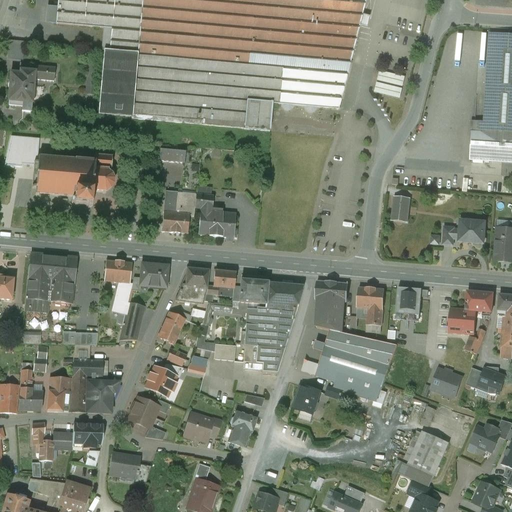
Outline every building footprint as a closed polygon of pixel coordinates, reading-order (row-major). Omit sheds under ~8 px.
[(57,0),(55,25),(105,29),(98,116),(131,119),(269,131),(272,104),(279,105),(282,105),(282,107),(284,111),(289,111),(292,108),(292,106),(305,107),(305,109),(307,113),(312,113),(315,110),(315,108),(318,108),(338,110),(365,0),(57,0)] [(511,35),(490,34),(487,84),(511,85),(511,35)] [(26,59),(27,41),(11,40),(10,59),(26,59)] [(88,63),(86,95),(94,96),(96,63),(88,63)] [(55,69),(35,67),(35,73),(35,80),(54,82),(55,69)] [(377,92),(403,99),(408,77),(382,70),(377,92)] [(20,75),(10,74),(9,83),(8,84),(8,86),(8,88),(9,90),(8,102),(17,103),(16,107),(23,107),(22,111),(32,111),(35,80),(35,73),(20,71),(20,75)] [(511,85),(487,84),(484,124),(483,134),(511,135),(511,85)] [(511,135),(483,134),(484,124),(474,123),(474,133),(472,133),(471,160),(511,163),(511,135)] [(11,137),(4,167),(22,168),(22,166),(37,167),(39,140),(11,137)] [(185,149),(160,147),(158,162),(184,165),(185,149)] [(60,159),(57,159),(57,160),(41,159),(42,158),(38,157),(38,164),(34,163),(32,189),(35,189),(35,196),(38,196),(38,195),(54,196),(54,197),(57,198),(57,197),(74,198),(73,199),(71,201),(71,204),(73,205),(73,206),(74,206),(74,207),(91,208),(91,207),(92,207),(93,193),(102,193),(102,194),(105,195),(105,192),(113,185),(113,181),(107,173),(107,171),(111,171),(112,157),(95,156),(94,162),(75,161),(75,162),(60,160),(60,159)] [(189,216),(175,214),(176,210),(177,194),(165,193),(161,233),(187,236),(188,218),(189,217),(189,216)] [(194,198),(182,197),(182,194),(181,194),(179,210),(176,210),(175,214),(189,216),(189,217),(188,218),(193,218),(194,209),(196,196),(195,196),(194,198)] [(213,197),(196,196),(194,209),(200,210),(200,212),(222,214),(222,211),(211,210),(213,197)] [(410,200),(394,198),(391,222),(407,224),(410,200)] [(222,214),(200,212),(198,237),(233,240),(233,239),(236,240),(237,231),(234,231),(235,215),(222,214)] [(485,224),(461,222),(460,223),(461,223),(460,231),(459,241),(459,243),(468,244),(467,244),(475,245),(475,244),(483,245),(485,225),(485,224)] [(511,223),(497,222),(494,262),(511,263),(511,223)] [(454,229),(444,228),(444,229),(443,245),(443,246),(453,247),(453,246),(453,240),(459,241),(460,231),(454,230),(454,229)] [(76,259),(30,254),(26,298),(25,300),(26,300),(25,310),(24,310),(42,312),(43,302),(71,305),(73,285),(74,285),(76,259)] [(131,264),(106,262),(104,282),(120,284),(129,285),(131,264)] [(167,268),(142,266),(140,279),(140,287),(149,288),(149,287),(164,288),(165,277),(166,277),(167,268)] [(208,272),(193,270),(193,271),(191,270),(186,277),(174,303),(195,306),(196,302),(198,303),(198,300),(203,301),(203,303),(205,296),(208,287),(206,287),(208,272)] [(235,274),(214,272),(213,288),(208,287),(205,296),(232,298),(233,287),(235,274)] [(5,277),(0,276),(0,300),(11,302),(14,279),(5,278),(5,277)] [(140,279),(133,279),(131,289),(130,291),(140,292),(140,287),(140,279)] [(267,284),(240,282),(240,288),(238,303),(239,303),(239,304),(259,305),(267,306),(268,284),(267,284)] [(348,285),(317,283),(315,301),(318,301),(316,328),(330,331),(341,334),(343,303),(346,303),(348,285)] [(129,285),(120,284),(119,286),(120,288),(116,306),(126,308),(127,304),(130,291),(131,289),(132,285),(129,285)] [(267,306),(259,305),(258,311),(257,311),(256,312),(247,311),(244,347),(284,351),(296,312),(296,310),(302,289),(303,287),(301,287),(300,287),(268,284),(267,306)] [(384,291),(359,289),(357,309),(367,310),(382,311),(384,291)] [(422,291),(398,289),(396,315),(404,315),(403,321),(412,322),(412,316),(420,317),(422,291)] [(493,295),(468,293),(466,311),(476,312),(483,313),(483,316),(490,317),(490,314),(491,314),(493,295)] [(511,296),(499,296),(498,312),(498,318),(504,318),(503,338),(511,338),(511,296)] [(144,308),(127,304),(126,308),(119,342),(136,342),(144,308)] [(207,304),(202,326),(208,327),(212,310),(213,310),(213,304),(207,304)] [(382,311),(367,310),(366,326),(381,327),(382,311)] [(466,311),(454,310),(452,334),(474,336),(476,312),(466,311)] [(192,317),(181,313),(178,318),(184,321),(189,323),(192,317)] [(178,318),(169,314),(158,339),(174,345),(184,321),(178,318)] [(20,319),(13,318),(11,337),(18,338),(20,319)] [(479,330),(475,340),(470,338),(465,351),(477,355),(486,333),(479,330)] [(341,334),(330,331),(319,367),(318,369),(338,375),(382,389),(383,389),(397,347),(341,334)] [(97,334),(75,334),(75,333),(63,333),(63,345),(74,345),(74,346),(90,347),(90,346),(96,346),(97,334)] [(203,337),(198,335),(194,349),(210,353),(211,345),(203,345),(203,337)] [(40,337),(21,336),(20,344),(40,345),(40,337)] [(511,338),(503,338),(502,349),(501,358),(511,359),(511,338)] [(235,347),(211,345),(210,353),(214,353),(213,360),(234,362),(235,347)] [(90,347),(74,346),(73,361),(89,362),(90,347)] [(284,351),(244,347),(243,363),(262,365),(261,373),(277,374),(284,351)] [(61,350),(38,348),(37,360),(34,359),(33,372),(45,373),(45,374),(46,360),(46,356),(60,357),(61,350)] [(186,357),(171,351),(167,361),(182,367),(186,357)] [(89,362),(73,361),(71,379),(88,380),(102,380),(102,362),(89,362)] [(30,365),(22,364),(20,388),(18,410),(18,412),(41,412),(41,405),(42,393),(31,393),(32,379),(31,379),(31,372),(29,372),(30,365)] [(319,367),(309,364),(304,366),(302,373),(316,377),(318,369),(319,367)] [(494,369),(486,368),(486,371),(485,370),(483,374),(477,390),(488,395),(488,396),(496,396),(496,395),(499,396),(506,378),(493,374),(494,369)] [(338,375),(318,369),(316,377),(335,383),(338,375)] [(438,369),(429,392),(455,401),(464,378),(438,369)] [(483,374),(472,369),(466,386),(477,390),(483,374)] [(382,389),(338,375),(335,383),(333,389),(343,392),(342,393),(369,401),(370,395),(379,398),(382,389)] [(71,380),(49,379),(46,411),(46,412),(68,413),(71,380)] [(88,380),(71,379),(71,380),(68,413),(93,414),(94,392),(88,391),(88,380)] [(119,384),(94,384),(94,392),(93,414),(110,415),(111,414),(111,402),(112,402),(111,402),(116,391),(116,385),(119,385),(119,384)] [(320,394),(301,387),(294,409),(313,416),(320,394)] [(18,389),(0,388),(0,413),(16,415),(18,389)] [(333,389),(328,388),(326,396),(340,401),(342,393),(343,392),(333,389)] [(253,397),(246,396),(244,403),(250,405),(253,397)] [(263,399),(253,397),(250,405),(260,407),(263,399)] [(155,407),(138,399),(136,404),(135,404),(134,404),(132,409),(154,419),(157,411),(159,408),(155,407)] [(170,406),(158,401),(155,407),(159,408),(157,411),(166,415),(170,406)] [(428,406),(423,425),(433,428),(438,409),(428,406)] [(154,419),(132,409),(130,414),(130,415),(131,415),(129,420),(136,423),(136,424),(136,425),(148,430),(149,430),(150,427),(154,419)] [(256,419),(236,412),(234,418),(232,420),(230,424),(232,426),(231,427),(233,428),(228,443),(237,446),(238,443),(246,446),(252,428),(253,428),(256,419)] [(200,418),(198,419),(198,420),(190,417),(183,437),(194,440),(197,439),(206,442),(208,436),(212,422),(200,418)] [(220,423),(214,421),(212,422),(208,436),(215,438),(220,423)] [(511,427),(511,424),(502,421),(498,430),(502,432),(499,439),(506,442),(511,427)] [(52,442),(44,442),(44,435),(44,424),(32,425),(32,436),(32,446),(40,446),(39,462),(44,462),(51,462),(52,462),(52,451),(52,442)] [(103,426),(73,425),(73,434),(72,448),(83,449),(96,449),(96,445),(96,441),(102,441),(103,426)] [(488,426),(485,432),(478,428),(471,444),(479,448),(485,451),(486,450),(492,453),(499,439),(502,432),(498,430),(488,426)] [(166,434),(150,427),(149,430),(148,430),(145,438),(162,441),(166,434)] [(73,434),(53,433),(52,442),(52,451),(72,452),(72,448),(73,434)] [(448,444),(422,433),(408,466),(434,477),(448,444)] [(511,442),(502,466),(511,470),(511,442)] [(139,459),(113,455),(109,477),(119,478),(119,476),(135,479),(136,479),(138,466),(139,459)] [(40,464),(31,464),(32,478),(40,479),(40,464)] [(209,469),(199,465),(195,476),(197,477),(206,480),(209,469)] [(151,468),(138,466),(136,479),(135,479),(135,483),(145,485),(151,468)] [(206,480),(197,477),(190,501),(195,502),(192,511),(210,511),(218,488),(205,483),(206,480)] [(65,485),(30,480),(29,482),(40,483),(37,494),(49,497),(44,511),(57,511),(59,506),(65,485)] [(511,482),(507,481),(505,480),(503,485),(511,489),(511,482)] [(430,489),(414,482),(408,495),(417,499),(411,511),(436,511),(434,511),(438,503),(426,498),(430,489)] [(83,511),(90,488),(65,484),(65,485),(59,506),(77,511),(80,511),(83,511)] [(488,487),(482,484),(473,504),(484,509),(482,511),(501,511),(492,508),(499,492),(494,489),(492,485),(488,487)] [(349,488),(344,499),(360,506),(365,495),(349,488)] [(289,494),(272,489),(269,497),(278,500),(277,505),(284,508),(289,494)] [(269,497),(260,494),(258,500),(256,501),(254,508),(255,509),(264,511),(272,511),(274,508),(276,508),(277,505),(278,500),(269,497)] [(344,499),(335,495),(329,508),(336,511),(357,511),(360,506),(344,499)] [(30,511),(33,504),(8,497),(2,511),(30,511)]
